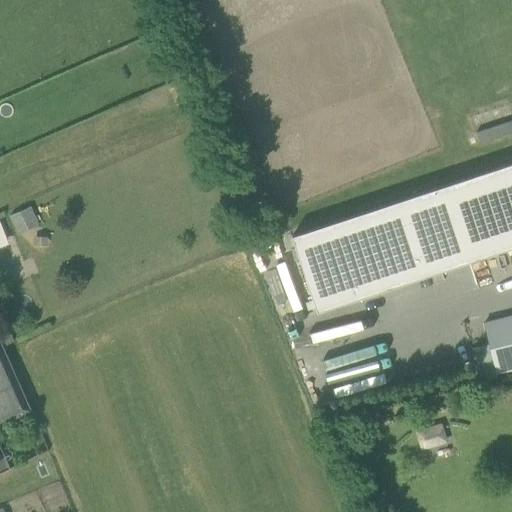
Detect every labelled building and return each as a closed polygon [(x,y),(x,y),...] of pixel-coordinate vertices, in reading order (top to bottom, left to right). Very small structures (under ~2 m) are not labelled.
[(511,135),(511,122),(476,133),(479,145),(511,135)] [(511,163),(292,236),(317,312),(511,247),(511,163)] [(31,208),(11,216),(18,234),(38,225),(31,208)] [(511,316),(483,323),(496,373),(511,369),(511,316)] [(10,335),(2,338),(6,346),(13,342),(10,335)] [(0,475),(9,471),(0,450),(0,426),(30,413),(0,345),(0,475)]
